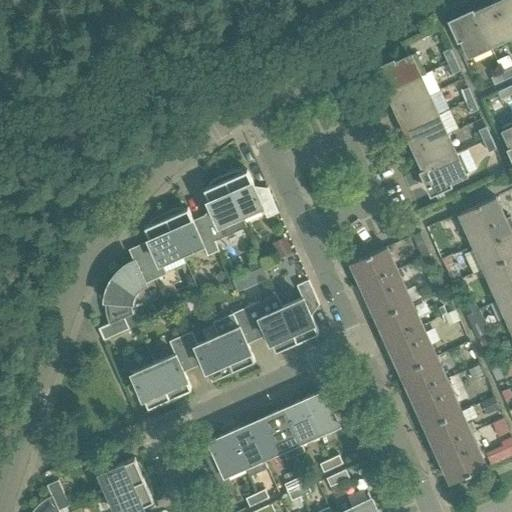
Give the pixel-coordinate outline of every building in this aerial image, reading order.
[(511,0),(500,0),(494,3),(509,36),(511,34),(511,0)] [(490,44),(509,36),(494,3),(474,12),(490,45),(490,44)] [(492,48),(490,44),(490,45),(474,12),(454,21),(471,58),(492,48)] [(448,62),(455,59),(450,48),(443,51),(448,62)] [(420,75),(421,76),(424,74),(415,53),(378,69),(387,90),(420,75)] [(455,59),(448,62),(453,73),(460,70),(455,59)] [(511,67),(502,72),(506,79),(511,76),(511,67)] [(491,77),(494,84),(506,79),(502,72),(491,77)] [(396,109),(429,94),(421,76),(420,75),(387,90),(396,109)] [(501,99),(511,94),(509,86),(498,91),(501,99)] [(466,102),(473,98),(468,87),(461,91),(466,102)] [(429,94),(396,109),(405,129),(438,114),(429,94)] [(473,98),(466,102),(471,113),(478,109),(473,98)] [(414,149),(447,134),(438,114),(405,129),(414,149)] [(511,122),(502,127),(511,147),(511,122)] [(484,141),(491,137),(486,126),(479,130),(484,141)] [(447,134),(414,149),(423,168),(456,153),(456,152),(447,134)] [(491,137),(484,141),(489,152),(496,148),(491,137)] [(456,153),(423,168),(433,189),(469,172),(460,151),(456,152),(456,153)] [(224,175),(241,214),(262,204),(267,217),(279,212),(268,187),(257,192),(247,170),(243,171),(242,170),(238,170),(234,171),(230,172),(226,174),(224,175)] [(208,225),(215,240),(226,235),(221,223),(241,214),(224,175),(220,177),(215,180),(211,182),(208,185),(209,187),(205,189),(214,211),(204,215),(208,225)] [(485,268),(511,255),(511,232),(511,230),(511,229),(511,220),(510,217),(506,219),(496,197),(480,203),(475,205),(475,206),(460,213),(485,268)] [(165,213),(182,252),(203,242),(208,255),(220,251),(215,240),(208,225),(198,230),(188,208),(184,209),(183,208),(179,208),(175,209),(171,210),(167,212),(165,213)] [(149,251),(145,253),(156,279),(167,274),(161,261),(182,252),(165,213),(159,215),(156,218),(152,220),(149,223),(150,224),(145,226),(155,249),(149,251)] [(430,254),(420,232),(412,236),(422,258),(430,254)] [(272,242),(279,257),(292,252),(286,237),(272,242)] [(108,319),(110,323),(134,312),(133,310),(132,307),(132,303),(132,301),(132,299),(133,296),(134,294),(136,291),(138,288),(140,287),(142,285),(146,283),(156,279),(145,253),(141,244),(129,249),(134,260),(130,262),(127,264),(123,266),(120,269),(118,272),(115,276),(113,279),(111,283),(109,286),(108,290),(107,294),(106,299),(106,303),(106,307),(106,311),(107,315),(108,319)] [(376,317),(412,301),(387,246),(372,253),(371,252),(366,254),(366,255),(351,262),(361,284),(357,286),(359,292),(362,298),(367,296),(376,317)] [(509,323),(511,321),(511,255),(485,268),(509,323)] [(427,278),(433,290),(443,286),(437,274),(427,278)] [(236,286),(245,282),(242,275),(233,279),(236,286)] [(282,306),(299,345),(305,342),(315,335),(314,333),(319,331),(309,309),(320,304),(309,279),(297,285),(303,297),(282,306)] [(282,307),(276,294),(245,308),(256,333),(266,328),(276,350),(280,348),(281,350),(293,348),(299,345),(282,306),(282,307)] [(478,310),(473,298),(462,303),(477,336),(490,331),(480,309),(478,310)] [(401,372),(437,356),(412,301),(376,317),(386,339),(382,341),(387,352),(391,350),(401,372)] [(236,373),(241,371),(251,363),(251,362),(255,360),(245,337),(256,333),(245,308),(213,322),(219,334),(219,335),(236,373)] [(134,312),(110,323),(99,328),(104,339),(130,328),(129,327),(137,324),(133,314),(134,313),(134,312)] [(496,341),(491,330),(479,336),(483,346),(496,341)] [(236,373),(219,335),(198,344),(192,331),(181,336),(192,361),(202,356),(212,379),(217,377),(217,378),(230,376),(236,373)] [(182,365),(192,361),(181,336),(170,341),(175,354),(155,363),(172,401),(178,399),(188,391),(187,390),(192,388),(182,365)] [(426,426),(461,410),(437,356),(401,372),(411,393),(406,395),(412,407),(416,405),(426,426)] [(484,373),(479,362),(470,366),(476,377),(484,373)] [(166,404),(172,401),(155,363),(133,372),(149,407),(153,405),(154,406),(166,404)] [(499,366),(492,369),(497,380),(504,377),(499,366)] [(511,393),(509,387),(501,390),(505,398),(511,395),(511,393)] [(305,399),(319,432),(339,424),(325,394),(316,398),(315,394),(305,399)] [(500,408),(494,396),(482,402),(487,413),(500,408)] [(301,441),(319,432),(305,399),(294,403),(296,407),(287,410),(301,441)] [(300,441),(301,441),(287,410),(279,414),(278,411),(267,415),(282,449),(286,459),(305,451),(300,441)] [(461,410),(426,426),(436,448),(431,450),(436,461),(441,459),(451,481),(466,474),(466,475),(472,473),(471,472),(486,465),(461,410)] [(263,457),(282,449),(267,415),(257,420),(258,423),(250,427),(263,457)] [(263,457),(250,427),(242,431),(240,427),(230,432),(245,465),(249,475),(267,467),(263,457)] [(226,473),(245,465),(230,432),(220,436),(221,440),(212,444),(218,456),(209,460),(208,457),(207,457),(221,489),(227,487),(229,484),(229,480),(226,473)] [(505,448),(511,444),(511,436),(502,441),(505,448)] [(511,445),(502,450),(505,458),(511,454),(511,445)] [(330,459),(334,467),(343,463),(339,454),(330,459)] [(110,494),(149,477),(146,471),(139,461),(137,462),(135,457),(101,472),(110,494)] [(324,472),(334,467),(330,459),(320,463),(324,472)] [(336,473),(340,481),(350,477),(346,469),(336,473)] [(331,486),(340,481),(336,473),(327,478),(331,486)] [(292,475),(283,479),(289,492),(298,487),(294,479),(292,475)] [(298,487),(308,483),(304,475),(294,479),(298,487)] [(132,511),(132,510),(154,500),(152,496),(154,495),(151,483),(149,477),(110,494),(118,511),(132,511)] [(59,510),(70,505),(59,480),(47,485),(52,496),(59,510)] [(298,487),(302,495),(311,491),(309,486),(308,483),(298,487)] [(292,500),(302,495),(298,487),(289,492),(292,500)] [(256,493),(260,502),(269,497),(265,489),(256,493)] [(250,506),(260,502),(256,493),(246,498),(250,506)] [(60,511),(59,510),(52,496),(43,501),(35,509),(32,511),(60,511)] [(352,507),(354,511),(378,511),(371,498),(352,507)] [(262,507),(264,511),(274,511),(276,511),(272,503),(262,507)]
